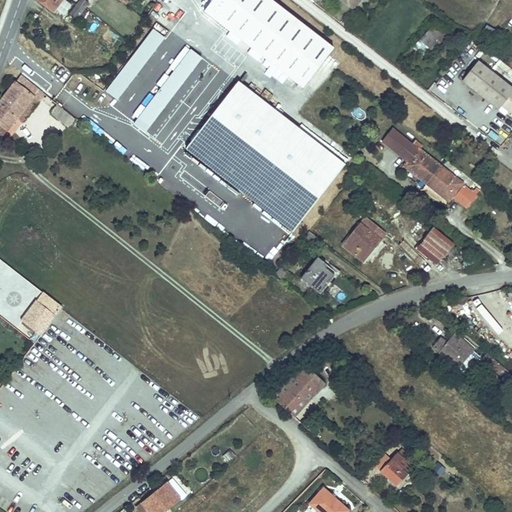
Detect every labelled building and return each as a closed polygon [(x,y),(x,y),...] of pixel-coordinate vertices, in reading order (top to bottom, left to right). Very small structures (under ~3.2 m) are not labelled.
[(41,0),(55,10),(62,0),(41,0)] [(66,0),(63,0),(59,6),(66,11),(71,4),(66,0)] [(91,3),(86,0),(82,0),(72,13),(76,16),(79,19),(91,3)] [(164,0),(162,3),(172,9),(177,0),(164,0)] [(332,48),(270,0),(211,0),(204,10),(301,88),(332,48)] [(486,20),(481,27),(496,37),(500,31),(501,30),(486,20)] [(432,26),(419,42),(433,52),(445,36),(432,26)] [(163,38),(151,29),(105,92),(117,100),(163,38)] [(500,31),(496,37),(502,42),(507,36),(500,31)] [(202,58),(191,49),(134,124),(146,132),(202,58)] [(511,110),(511,87),(478,60),(463,80),(498,108),(501,105),(510,113),(511,110)] [(38,91),(22,76),(18,81),(34,95),(38,91)] [(0,99),(0,135),(16,116),(34,95),(18,81),(16,79),(0,99)] [(211,115),(184,149),(290,233),(317,200),(344,167),(238,82),(211,115)] [(34,95),(16,116),(23,121),(41,100),(34,95)] [(57,106),(51,113),(68,127),(74,120),(57,106)] [(382,140),(388,145),(398,132),(392,127),(382,140)] [(451,131),(445,139),(454,146),(460,138),(451,131)] [(412,164),(406,169),(426,184),(440,166),(419,149),(423,145),(415,138),(412,143),(398,132),(388,145),(402,156),(412,164)] [(412,164),(402,156),(398,161),(406,169),(412,164)] [(469,190),(440,166),(426,184),(447,201),(451,196),(455,199),(470,212),(481,199),(476,195),(479,191),(473,186),(469,190)] [(384,235),(364,219),(343,245),(360,260),(366,254),(363,250),(369,243),(373,247),(384,235)] [(431,231),(419,244),(440,261),(451,247),(452,245),(433,229),(431,231)] [(318,241),(306,232),(301,239),(313,248),(318,241)] [(334,273),(316,257),(299,277),(318,293),(334,273)] [(292,275),(279,265),(270,274),(284,284),(292,275)] [(62,307),(43,292),(37,300),(36,300),(20,320),(40,335),(62,307)] [(475,299),(470,304),(496,333),(501,328),(475,299)] [(433,342),(459,365),(459,364),(464,368),(473,358),(479,363),(480,361),(490,369),(493,366),(499,358),(490,350),(485,355),(475,346),(461,333),(463,331),(459,327),(448,340),(441,334),(433,342)] [(499,372),(506,363),(499,358),(493,366),(499,372)] [(293,415),(323,382),(303,363),(271,396),(293,415)] [(28,368),(23,372),(27,377),(32,373),(28,368)] [(393,459),(400,466),(403,469),(409,463),(406,459),(410,456),(403,449),(393,459)] [(382,470),(393,459),(385,452),(374,463),(382,470)] [(400,466),(393,459),(382,470),(398,486),(409,475),(403,469),(400,466)] [(437,462),(430,469),(440,478),(447,470),(437,462)] [(152,492),(134,507),(138,511),(161,511),(177,499),(167,486),(157,496),(152,492)] [(347,511),(349,510),(323,486),(308,502),(318,511),(347,511)]
